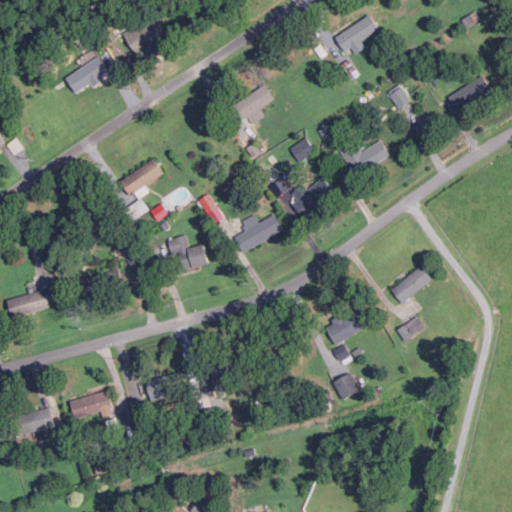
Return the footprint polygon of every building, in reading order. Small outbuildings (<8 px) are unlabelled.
[(89,15),(85,8),(97,1),(101,7),(96,10),(97,10),(89,15)] [(347,50),(337,35),(372,12),(382,27),(364,40),(368,46),(358,53),(353,46),(347,50)] [(470,15),(476,24),(468,29),(462,20),(470,15)] [(164,33),(152,17),(126,36),(138,52),(164,33)] [(323,57),(317,47),(322,43),(329,53),(323,57)] [(111,72),(100,56),(67,77),(78,94),(111,72)] [(49,74),(42,62),(50,57),(57,69),(49,74)] [(352,79),(343,64),(351,58),(361,73),(352,79)] [(494,90),(484,74),(450,95),(459,111),(494,90)] [(257,123),(252,115),(246,119),(236,105),(269,82),(279,97),(264,108),(268,115),(257,123)] [(412,100),(401,83),(391,90),(402,106),(412,100)] [(381,112),(373,117),(368,108),(376,104),(381,112)] [(326,139),(320,130),(327,124),(334,134),(326,139)] [(254,157),(248,147),(247,148),(238,135),(251,126),(259,139),(255,141),(257,143),(262,140),(267,148),(254,157)] [(304,161),(293,146),(308,135),(319,150),(304,161)] [(15,154),(7,145),(17,137),(25,146),(15,154)] [(360,176),(341,146),(355,137),(364,151),(384,139),(394,154),(360,176)] [(141,197),(137,191),(132,195),(122,180),(156,157),(166,172),(147,185),(151,191),(141,197)] [(242,191),(233,179),(250,167),(259,178),(242,191)] [(305,217),(293,204),(299,199),(293,192),(304,183),(309,189),(324,176),(336,190),(305,217)] [(221,205),(210,212),(206,206),(203,208),(198,201),(211,192),(221,205)] [(151,208),(135,219),(127,208),(144,197),(151,208)] [(218,227),(210,216),(221,208),(229,219),(218,227)] [(246,252),(237,236),(247,230),(245,226),(248,225),(245,220),(256,213),(262,222),(277,213),(286,228),(246,252)] [(165,229),(162,224),(168,220),(171,225),(165,229)] [(148,230),(143,233),(138,224),(143,221),(148,230)] [(135,260),(125,246),(121,249),(116,242),(113,244),(107,234),(121,224),(126,230),(130,227),(138,237),(132,241),(136,247),(133,249),(138,257),(135,260)] [(185,270),(180,251),(173,253),(169,239),(187,233),(191,247),(206,243),(212,262),(185,270)] [(75,253),(62,253),(62,239),(75,238),(75,253)] [(434,278),(423,265),(394,290),(405,303),(434,278)] [(118,269),(84,277),(88,296),(122,288),(118,269)] [(57,304),(52,287),(9,300),(14,317),(57,304)] [(337,344),(371,324),(360,305),(326,324),(337,344)] [(400,329),(407,340),(426,327),(419,316),(400,329)] [(347,343),(352,353),(340,359),(335,349),(347,343)] [(359,356),(355,350),(362,346),(365,351),(359,356)] [(241,370),(235,353),(200,365),(205,382),(241,370)] [(355,358),(345,365),(342,360),(352,353),(355,358)] [(184,390),(180,372),(147,380),(151,398),(184,390)] [(335,382),(346,399),(363,389),(352,372),(335,382)] [(77,417),(114,407),(109,390),(73,399),(77,417)] [(19,434),(57,425),(52,406),(15,415),(19,434)] [(215,407),(220,429),(203,433),(198,411),(215,407)] [(175,449),(166,422),(147,428),(156,455),(175,449)] [(138,449),(124,454),(120,443),(134,438),(138,449)] [(258,453),(248,456),(247,449),(257,447),(258,453)] [(103,471),(97,473),(95,467),(101,465),(103,471)] [(38,493),(36,486),(42,484),(44,490),(38,493)]
